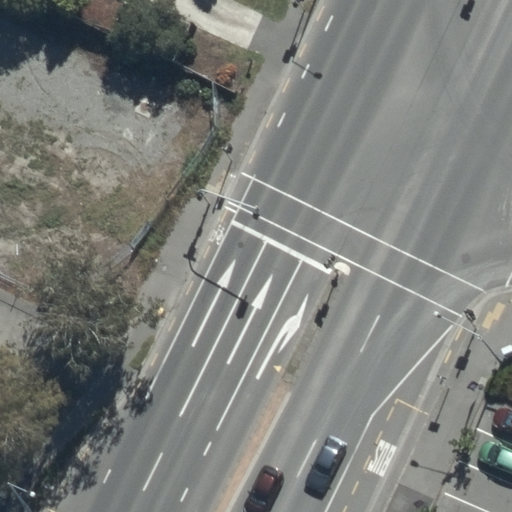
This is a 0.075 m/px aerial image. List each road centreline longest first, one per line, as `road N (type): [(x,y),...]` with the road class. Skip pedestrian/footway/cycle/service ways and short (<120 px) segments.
road 1 (secondary): [(132,511),(344,79)]
road 2 (secondary): [(462,135),(281,511)]
road 3 (residential): [(344,79),(462,135)]
